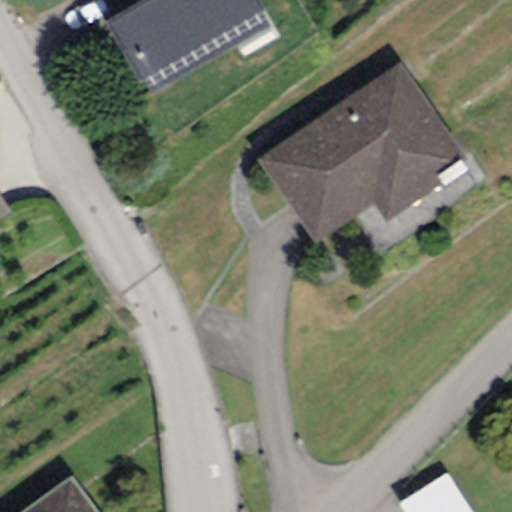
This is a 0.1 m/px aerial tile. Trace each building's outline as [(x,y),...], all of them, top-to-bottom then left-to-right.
[(253,0),(152,0),(110,24),(150,95),(269,28),(253,0)] [(399,62),(256,162),(315,246),(372,207),(386,227),(473,167),(399,62)] [(0,220),(12,213),(0,195),(0,220)] [(469,511),(446,475),(397,505),(401,511),(469,511)] [(97,511),(72,476),(22,511),(97,511)]
